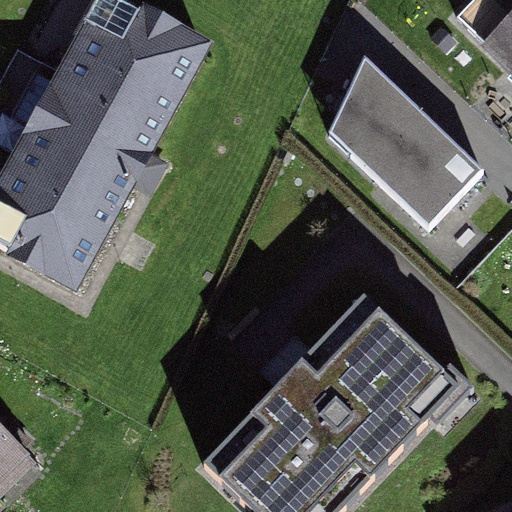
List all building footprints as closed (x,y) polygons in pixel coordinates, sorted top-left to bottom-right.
[(140,0),(126,28),(84,6),(0,162),(0,186),(28,202),(6,243),(78,281),(213,31),(155,0),(140,0)] [(511,0),(467,0),(453,15),(511,70),(511,0)] [(483,161),(365,47),(330,123),(428,218),(483,161)] [(353,511),(467,400),(369,302),(200,469),(242,511),(353,511)] [(0,493),(41,453),(0,411),(0,493)]
